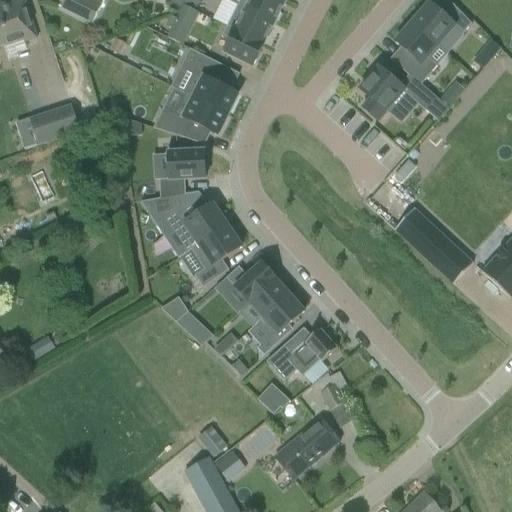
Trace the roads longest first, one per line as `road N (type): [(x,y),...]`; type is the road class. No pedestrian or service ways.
road 1 (residential): [(455,425),(258,210),(245,184),(250,143),(320,0)]
road 2 (residential): [(347,511),(455,425)]
